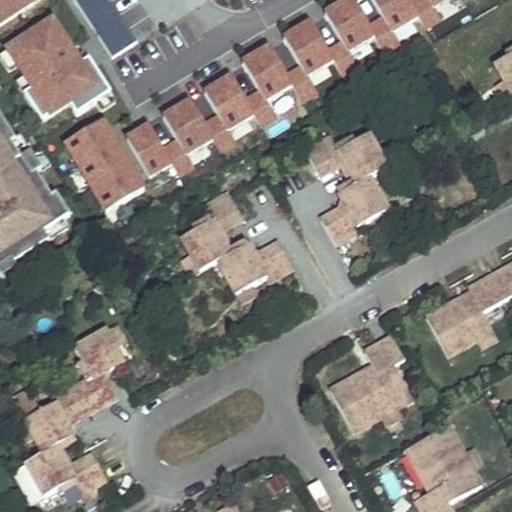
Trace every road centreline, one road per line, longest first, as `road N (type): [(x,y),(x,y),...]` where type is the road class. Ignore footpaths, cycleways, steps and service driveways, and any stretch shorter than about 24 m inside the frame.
road 1 (residential): [(271,356),(149,418),(139,440),(142,462),(154,479),(177,485),(290,433)]
road 2 (residential): [(511,222),(271,356)]
